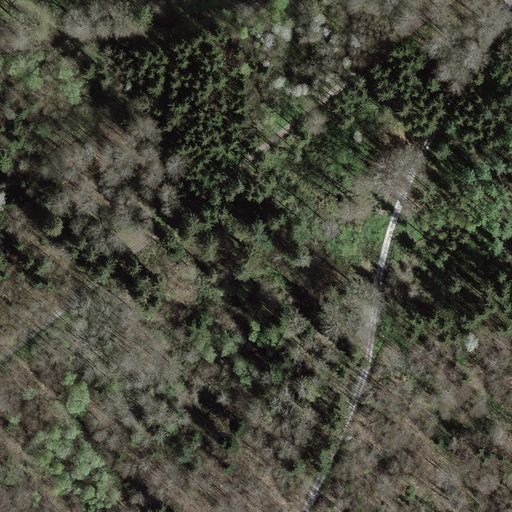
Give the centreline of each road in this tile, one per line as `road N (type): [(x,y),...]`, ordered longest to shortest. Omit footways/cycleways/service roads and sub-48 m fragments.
road 1 (track): [(0,358),(446,0)]
road 2 (track): [(508,0),(398,209),(370,362),(306,511)]
road 3 (track): [(0,51),(266,0)]
